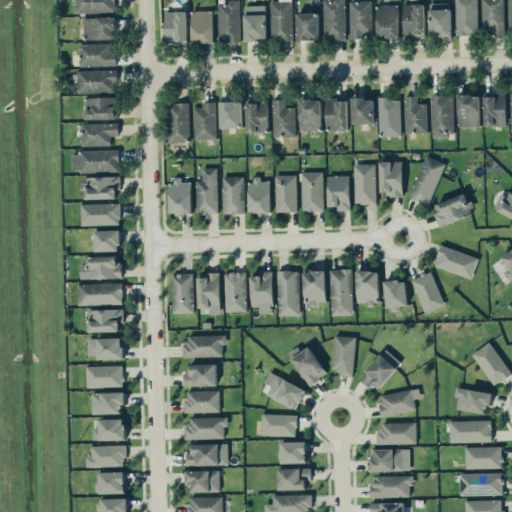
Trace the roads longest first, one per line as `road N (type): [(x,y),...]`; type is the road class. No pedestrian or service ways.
road 1 (residential): [(157,511),(146,0)]
road 2 (residential): [(147,68),(511,60)]
road 3 (residential): [(150,242),(402,239)]
